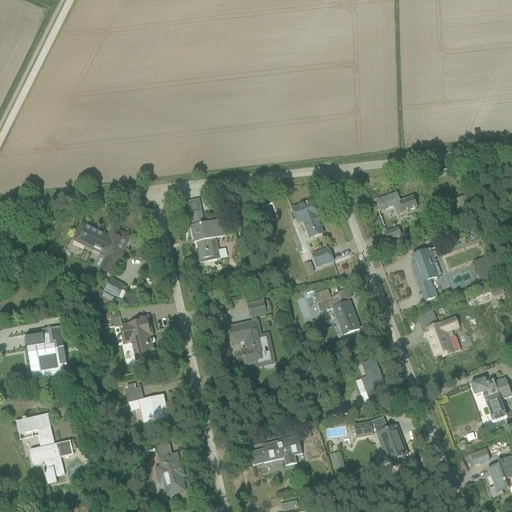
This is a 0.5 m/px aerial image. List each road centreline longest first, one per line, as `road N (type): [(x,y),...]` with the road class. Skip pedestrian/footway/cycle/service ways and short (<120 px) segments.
road 1 (residential): [(335,171),(460,511)]
road 2 (residential): [(153,191),(224,511)]
road 3 (residential): [(153,191),(335,171)]
road 4 (track): [(0,139),(71,0)]
road 5 (residential): [(0,207),(153,191)]
